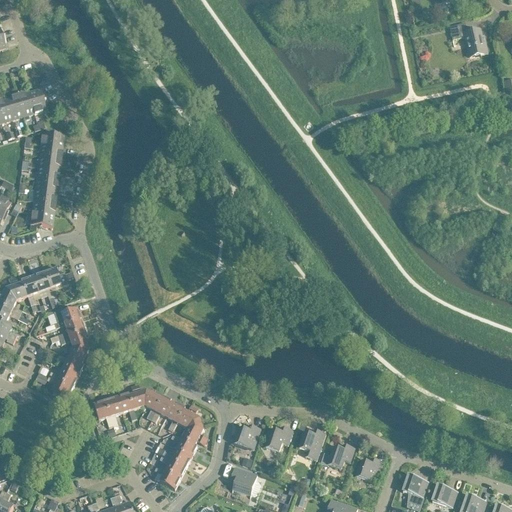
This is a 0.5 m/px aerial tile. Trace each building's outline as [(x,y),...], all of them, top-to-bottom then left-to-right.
[(470,60),(487,56),(485,45),(483,46),(480,33),(467,36),(465,27),(450,30),(453,43),(465,41),(470,60)] [(45,114),(39,92),(28,96),(34,117),(45,114)] [(34,117),(28,96),(17,99),(23,120),(24,124),(29,122),(28,119),(34,117)] [(23,120),(17,99),(6,102),(12,124),(23,120)] [(12,124),(6,102),(0,103),(0,122),(1,127),(12,124)] [(62,151),(64,139),(42,136),(40,148),(62,151)] [(61,162),(62,151),(40,148),(39,160),(61,162)] [(59,174),(61,162),(39,160),(37,171),(59,174)] [(58,185),(59,174),(37,171),(36,182),(58,185)] [(57,196),(58,185),(36,182),(34,193),(57,196)] [(55,208),(57,196),(34,193),(33,205),(55,208)] [(0,225),(10,206),(0,200),(0,225)] [(54,219),(55,208),(33,205),(32,216),(54,219)] [(52,231),(54,219),(32,216),(30,228),(52,231)] [(57,272),(45,276),(54,301),(59,299),(55,290),(62,288),(63,290),(69,288),(65,276),(59,278),(57,272)] [(74,282),(72,275),(66,278),(68,284),(74,282)] [(54,301),(45,276),(34,280),(39,296),(46,294),(49,303),(54,301)] [(39,296),(34,280),(22,284),(23,287),(28,300),(31,309),(36,308),(33,299),(39,296)] [(23,287),(16,289),(15,286),(18,285),(16,281),(9,283),(12,291),(7,293),(4,298),(17,304),(28,300),(23,287)] [(14,310),(17,304),(4,298),(2,296),(0,299),(0,309),(20,319),(23,315),(14,310)] [(20,319),(0,309),(0,322),(6,326),(6,325),(10,319),(18,324),(20,319)] [(46,331),(48,335),(66,329),(82,323),(78,312),(68,315),(67,312),(54,316),(58,327),(46,331)] [(12,328),(6,325),(6,326),(0,322),(0,336),(16,344),(18,339),(11,336),(11,338),(8,337),(12,328)] [(86,335),(82,323),(66,329),(68,335),(51,342),(52,346),(56,345),(61,343),(61,344),(86,335)] [(90,347),(86,335),(61,344),(62,347),(62,348),(71,345),(74,352),(87,347),(90,347)] [(16,344),(0,336),(0,349),(1,350),(5,342),(8,343),(7,345),(13,348),(16,344)] [(89,352),(87,347),(74,352),(69,362),(81,368),(85,362),(88,363),(86,366),(90,368),(94,361),(87,358),(89,352)] [(84,370),(81,368),(69,362),(60,358),(58,362),(67,367),(64,373),(79,381),(84,370)] [(74,392),(79,381),(64,373),(60,380),(52,375),(49,380),(74,392)] [(39,377),(36,383),(45,387),(48,381),(39,377)] [(74,392),(49,380),(47,384),(56,389),(53,395),(68,403),(74,392)] [(152,397),(147,394),(141,396),(139,389),(132,391),(133,395),(136,394),(137,397),(130,400),(134,413),(145,410),(152,397)] [(152,424),(164,400),(153,394),(152,397),(145,410),(152,413),(147,422),(152,424)] [(130,400),(129,397),(117,401),(123,417),(129,415),(132,424),(137,423),(134,413),(130,400)] [(167,421),(175,406),(164,400),(152,424),(156,426),(160,417),(167,421)] [(123,417),(117,401),(106,404),(114,430),(119,428),(116,419),(123,417)] [(114,430),(106,404),(94,408),(99,424),(106,422),(109,431),(114,430)] [(184,414),(186,412),(175,406),(167,421),(173,424),(169,433),(173,435),(178,426),(184,414)] [(192,409),(190,413),(192,415),(191,418),(184,414),(178,426),(188,432),(202,428),(200,422),(195,420),(198,413),(192,409)] [(201,438),(203,433),(202,428),(188,432),(183,442),(195,449),(199,442),(202,444),(200,447),(204,449),(208,442),(201,438)] [(254,454),(261,433),(250,429),(248,433),(239,430),(234,447),(254,454)] [(288,449),(293,435),(282,431),(280,435),(271,432),(265,451),(279,455),(282,447),(288,449)] [(317,464),(326,437),(315,434),(313,438),(304,435),(299,451),(308,454),(306,460),(317,464)] [(195,449),(183,442),(174,438),(172,442),(180,447),(177,453),(192,461),(198,450),(195,449)] [(355,452),(344,448),(342,453),(334,450),(330,459),(325,457),(321,468),(328,468),(342,473),(344,465),(350,467),(355,452)] [(160,451),(157,457),(163,460),(165,455),(166,454),(160,451)] [(186,472),(192,461),(177,453),(174,460),(165,455),(163,460),(186,472)] [(186,472),(163,460),(160,464),(169,468),(166,475),(181,482),(186,472)] [(252,464),(245,462),(242,469),(250,471),(252,464)] [(383,466),(372,462),(370,467),(361,464),(356,480),(370,485),(372,478),(378,480),(383,466)] [(181,482),(166,475),(157,470),(155,475),(163,479),(160,486),(175,494),(181,482)] [(258,479),(235,471),(231,483),(235,484),(233,493),(251,499),(258,479)] [(409,505),(421,509),(429,485),(409,479),(409,478),(403,495),(404,495),(410,497),(409,505)] [(288,498),(294,500),(297,489),(291,487),(288,498)] [(438,489),(438,488),(432,505),(433,505),(453,511),(458,495),(438,489)] [(7,507),(11,498),(8,496),(0,511),(12,511),(14,510),(7,507)] [(306,498),(299,496),(295,508),(302,510),(306,498)] [(485,511),(488,505),(468,499),(468,498),(467,498),(465,505),(464,504),(462,510),(463,511),(462,511),(485,511)] [(132,511),(130,505),(128,506),(121,508),(120,506),(122,505),(120,499),(116,500),(119,511),(132,511)] [(119,511),(116,500),(111,502),(113,508),(115,508),(116,510),(110,511),(119,511)] [(52,511),(55,511),(58,505),(52,502),(49,511),(52,511)] [(356,511),(331,503),(328,511),(356,511)]
